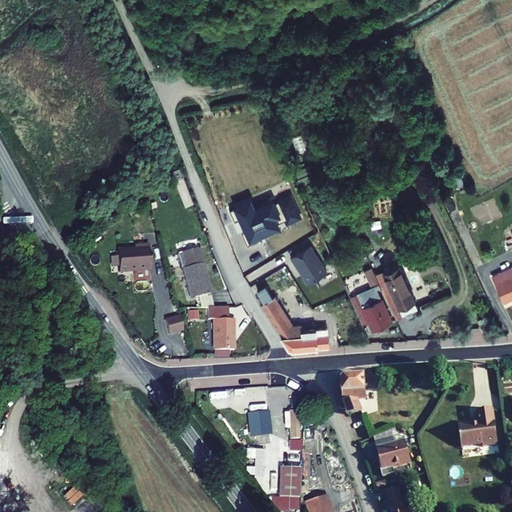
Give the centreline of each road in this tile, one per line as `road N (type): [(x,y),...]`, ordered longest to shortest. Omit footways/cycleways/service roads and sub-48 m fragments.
road 1 (secondary): [(27,205),(143,375)]
road 2 (unclassified): [(198,187),(120,0)]
road 3 (residential): [(313,362),(511,349)]
road 4 (residential): [(286,364),(222,250),(198,187)]
road 5 (secondary): [(143,375),(246,511)]
road 6 (residential): [(313,362),(370,511)]
road 7 (residential): [(143,375),(286,364)]
